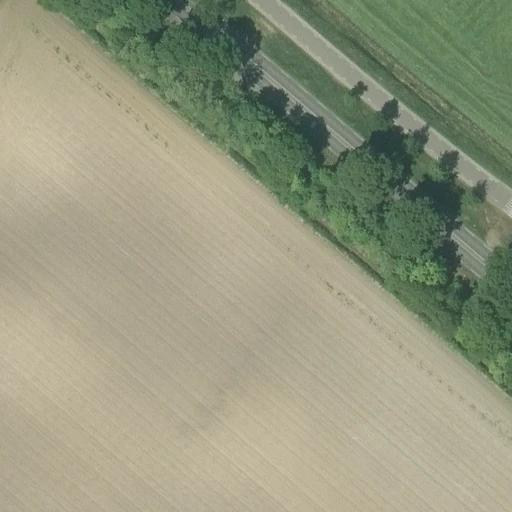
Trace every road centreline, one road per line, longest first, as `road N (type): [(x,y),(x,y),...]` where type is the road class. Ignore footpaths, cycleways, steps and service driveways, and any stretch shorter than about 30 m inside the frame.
road 1 (primary): [(511,287),(177,0)]
road 2 (unclassified): [(511,193),(278,0)]
